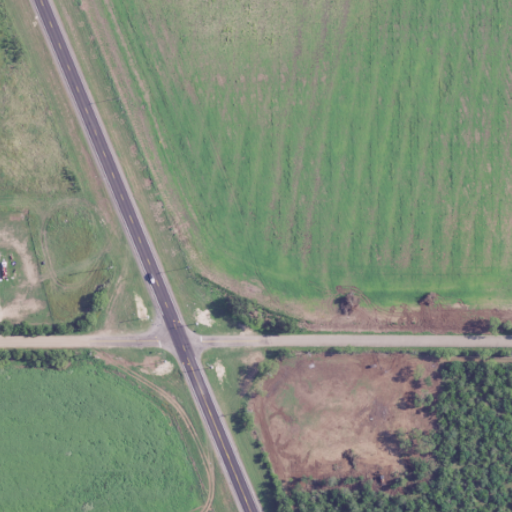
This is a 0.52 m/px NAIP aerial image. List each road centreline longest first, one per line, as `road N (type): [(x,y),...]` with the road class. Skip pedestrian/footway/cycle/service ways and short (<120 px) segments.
road 1 (primary): [(250,511),(39,0)]
road 2 (residential): [(178,339),(511,339)]
road 3 (residential): [(178,339),(0,338)]
